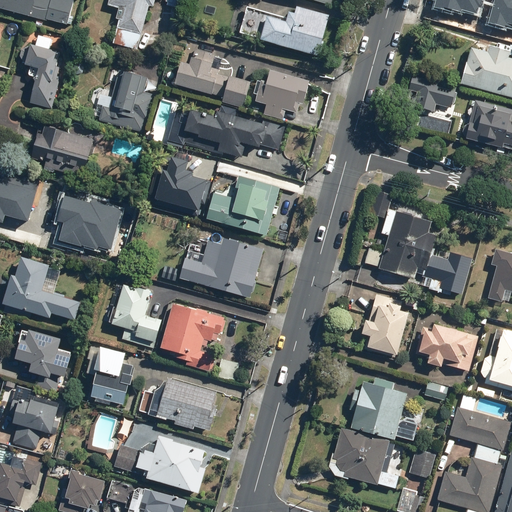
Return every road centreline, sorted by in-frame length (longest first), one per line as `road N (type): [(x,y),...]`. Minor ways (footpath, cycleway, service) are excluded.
road 1 (secondary): [(250,506),(349,147)]
road 2 (residential): [(349,147),(511,191)]
road 3 (secondary): [(349,147),(390,0)]
